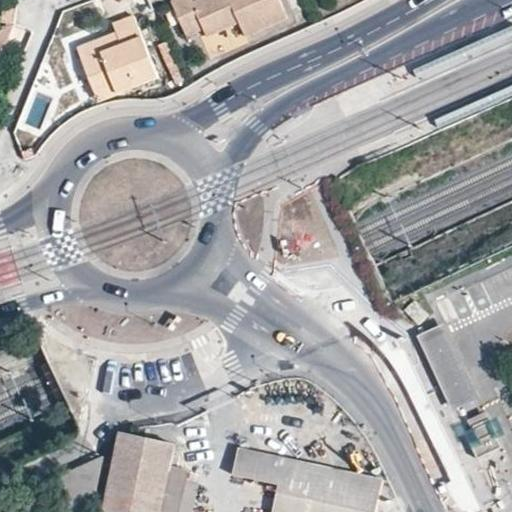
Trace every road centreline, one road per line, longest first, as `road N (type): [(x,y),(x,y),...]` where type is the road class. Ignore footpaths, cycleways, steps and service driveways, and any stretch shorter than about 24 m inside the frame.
road 1 (primary): [(218,193),(239,146),(269,117),(500,0)]
road 2 (residential): [(0,491),(83,453),(111,423),(229,375),(269,334)]
road 3 (primary): [(424,0),(159,133)]
road 4 (secondary): [(329,339),(383,384),(449,511)]
road 5 (secondary): [(329,339),(260,282),(221,224)]
road 6 (primary): [(159,133),(133,130),(85,147),(56,189)]
